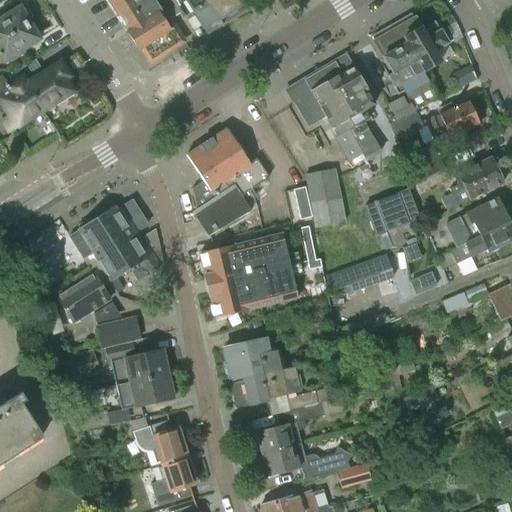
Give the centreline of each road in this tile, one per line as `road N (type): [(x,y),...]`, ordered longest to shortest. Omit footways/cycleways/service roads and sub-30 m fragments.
road 1 (residential): [(236,511),(163,208),(131,142)]
road 2 (tertiary): [(145,133),(353,0)]
road 3 (residential): [(145,133),(63,0)]
road 4 (tertiary): [(0,219),(131,142)]
road 5 (residential): [(511,125),(457,0)]
